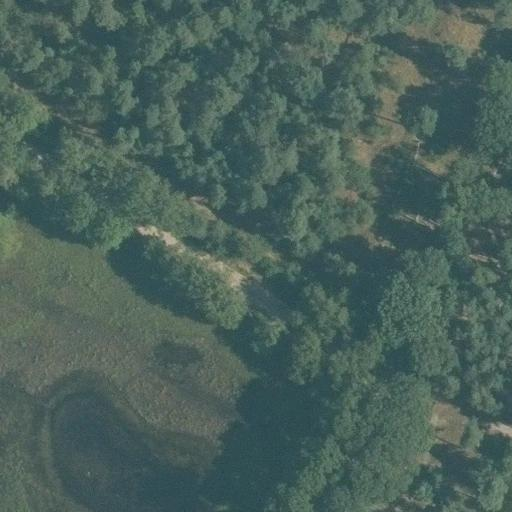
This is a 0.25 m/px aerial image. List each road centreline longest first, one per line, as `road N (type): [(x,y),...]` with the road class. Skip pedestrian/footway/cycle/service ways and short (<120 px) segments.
road 1 (track): [(0,133),(374,373)]
road 2 (track): [(511,81),(374,373)]
road 3 (unknown): [(285,511),(374,373)]
